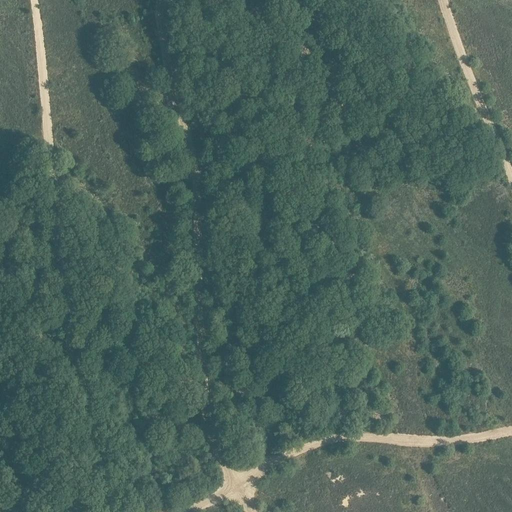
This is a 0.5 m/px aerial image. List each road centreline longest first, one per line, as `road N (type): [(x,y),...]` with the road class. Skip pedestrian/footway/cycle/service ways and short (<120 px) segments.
road 1 (track): [(161,0),(191,185),(206,425),(248,511)]
road 2 (track): [(110,511),(58,225),(34,0)]
road 3 (track): [(511,430),(441,442),(337,437),(179,511)]
road 4 (track): [(441,0),(511,184)]
